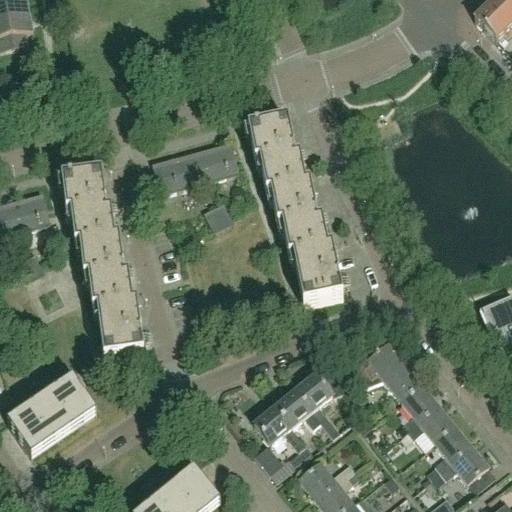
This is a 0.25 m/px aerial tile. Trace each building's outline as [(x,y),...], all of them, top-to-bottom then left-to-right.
[(30,23),(25,0),(0,0),(0,58),(28,54),(26,40),(33,39),(30,23)] [(511,0),(499,0),(475,24),(475,25),(474,26),(511,65),(511,0)] [(305,189),(300,164),(296,165),(294,160),(288,128),(248,137),(254,162),(258,162),(259,167),(265,194),(269,193),(270,196),(305,189)] [(239,180),(230,150),(192,161),(200,191),(239,180)] [(200,191),(192,161),(179,164),(175,165),(153,171),(161,201),(200,191)] [(115,246),(111,218),(107,219),(107,217),(102,181),(62,187),(67,221),(71,220),(71,222),(75,253),(80,253),(80,252),(115,247),(115,246)] [(327,253),(322,228),(318,229),(317,223),(310,191),(306,192),(305,189),(270,196),(276,226),(280,225),(282,231),(287,257),(291,256),(292,260),(327,253)] [(50,232),(42,201),(3,212),(11,242),(50,232)] [(223,210),(214,215),(224,236),(233,231),(229,222),(223,210)] [(0,245),(11,242),(3,212),(0,212),(0,245)] [(224,236),(214,215),(204,220),(210,231),(214,240),(224,236)] [(133,311),(129,283),(125,284),(124,282),(120,246),(115,246),(115,247),(80,252),(80,253),(84,286),(89,285),(89,286),(93,318),(97,317),(133,312),(133,311)] [(343,305),(332,255),(328,255),(327,253),(292,260),(303,314),(343,305)] [(24,267),(34,288),(44,283),(34,262),(24,267)] [(26,292),(34,288),(24,267),(14,272),(20,283),(24,292),(26,292)] [(511,306),(481,320),(480,318),(479,319),(480,322),(482,325),(492,349),(498,364),(500,363),(499,362),(511,356),(511,306)] [(144,362),(137,311),(133,311),(133,312),(97,317),(104,367),(144,362)] [(422,393),(389,353),(378,361),(377,360),(375,361),(376,362),(340,375),(350,400),(383,388),(401,410),(422,393)] [(319,414),(332,403),(332,404),(341,401),(335,385),(321,391),(314,382),(293,399),(321,434),(333,447),(341,441),(319,414)] [(97,420),(85,403),(86,402),(80,393),(80,394),(73,385),(72,385),(73,386),(41,408),(63,441),(95,419),(95,420),(97,420)] [(439,415),(422,393),(401,410),(411,424),(401,432),(402,433),(397,436),(403,443),(407,440),(439,415)] [(321,434),(293,399),(274,415),(291,437),(303,427),(311,437),(312,438),(316,435),(318,437),(321,434)] [(63,441),(41,408),(9,430),(8,429),(8,430),(8,431),(31,465),(32,464),(31,463),(63,441)] [(299,447),(291,437),(274,415),(253,432),(270,453),(283,443),(291,453),(298,460),(288,468),(289,469),(296,477),(313,463),(305,454),(299,447)] [(455,434),(439,415),(407,440),(413,447),(423,438),(434,451),(455,434)] [(472,455),(455,434),(434,451),(444,464),(434,472),(435,474),(427,480),(432,487),(433,487),(472,455)] [(456,478),(467,492),(488,475),(472,455),(433,487),(432,487),(425,492),(431,499),(456,478)] [(315,510),(347,485),(355,478),(349,471),(341,477),(331,486),(320,472),(298,490),(315,510)] [(219,510),(193,477),(192,478),(192,479),(163,503),(169,511),(214,511),(217,510),(218,511),(219,510)] [(401,491),(393,482),(386,488),(393,497),(401,491)] [(352,511),(342,500),(353,492),(347,485),(315,510),(316,511),(352,511)] [(169,511),(163,503),(162,503),(154,510),(151,511),(169,511)] [(414,511),(408,503),(398,511),(399,511),(414,511)]
